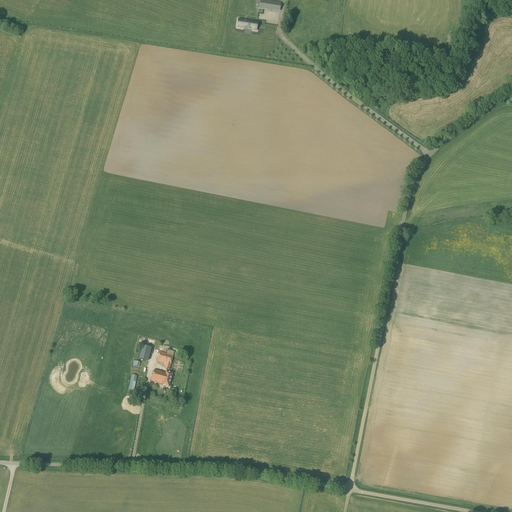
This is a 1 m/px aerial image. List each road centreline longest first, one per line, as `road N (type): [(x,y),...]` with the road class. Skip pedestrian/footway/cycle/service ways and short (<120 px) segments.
road 1 (unclassified): [(349,490),(415,176),(436,147),(511,92)]
road 2 (unclassified): [(349,490),(224,469),(0,463)]
road 3 (unclassified): [(471,511),(349,490)]
